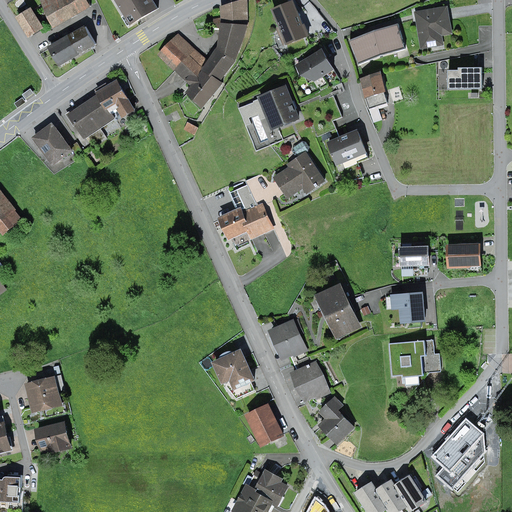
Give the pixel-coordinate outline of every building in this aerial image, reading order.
[(85,0),(43,0),(41,1),(56,28),(90,9),(85,0)] [(153,0),(115,0),(131,25),(158,8),(153,0)] [(247,0),(243,0),(220,7),(221,24),(249,26),(247,0)] [(447,7),(415,12),(420,48),(443,45),(442,34),(450,33),(447,7)] [(297,9),(276,19),(288,45),(309,36),(297,9)] [(33,11),(20,18),(31,36),(44,28),(33,11)] [(212,63),(204,71),(211,77),(213,75),(220,81),(236,60),(249,26),(221,24),(217,49),(209,60),(212,63)] [(398,25),(374,33),(382,56),(406,49),(398,25)] [(85,26),(67,37),(78,56),(96,45),(85,26)] [(179,32),(158,55),(187,81),(195,73),(199,77),(204,71),(212,63),(209,60),(179,32)] [(374,33),(351,41),(359,64),(382,56),(374,33)] [(67,37),(48,48),(60,67),(78,56),(67,37)] [(324,51),(299,66),(301,69),(306,77),(319,81),(336,71),(324,51)] [(459,68),(459,70),(448,71),(449,89),(481,89),(481,68),(459,68)] [(187,93),(202,107),(223,84),(220,81),(213,75),(211,77),(204,71),(199,77),(195,73),(187,81),(193,87),(187,93)] [(380,71),(360,78),(366,98),(387,91),(380,71)] [(102,93),(115,113),(121,109),(126,116),(139,107),(121,77),(100,90),(102,93)] [(31,89),(23,95),(26,99),(34,94),(31,89)] [(288,90),(264,98),(275,129),(299,121),(288,90)] [(115,113),(102,93),(67,116),(82,140),(116,119),(118,117),(115,113)] [(23,98),(14,104),(17,108),(26,102),(23,98)] [(53,124),(33,138),(54,166),(73,151),(53,124)] [(359,133),(330,143),(337,164),(344,161),(347,170),(358,166),(357,161),(367,158),(359,133)] [(294,170),(277,182),(289,198),(305,186),(311,194),(326,183),(306,156),(291,166),(294,170)] [(0,229),(4,235),(24,219),(0,189),(0,229)] [(235,213),(220,219),(227,235),(247,227),(250,235),(271,226),(262,205),(251,210),(245,195),(230,202),(235,213)] [(481,246),(447,247),(448,268),(481,267),(481,246)] [(428,247),(400,248),(400,267),(428,266),(428,247)] [(341,284),(316,296),(327,318),(351,306),(341,284)] [(426,313),(425,293),(405,294),(406,317),(418,317),(418,313),(426,313)] [(351,306),(327,318),(338,341),(362,329),(351,306)] [(368,307),(362,309),(364,315),(370,313),(368,307)] [(291,321),(269,332),(282,361),(305,351),(298,336),(302,334),(296,322),(292,324),(291,321)] [(434,355),(434,342),(387,346),(390,376),(400,376),(401,386),(418,385),(417,374),(441,372),(440,354),(434,355)] [(242,350),(211,362),(220,383),(228,379),(236,397),(255,389),(251,380),(254,378),(247,362),(242,350)] [(316,363),(292,374),(305,402),(329,390),(316,363)] [(60,376),(26,384),(34,414),(62,407),(58,391),(63,390),(60,376)] [(342,407),(332,398),(318,413),(323,418),(317,425),(338,445),(355,427),(338,412),(342,407)] [(270,404),(248,416),(263,446),(285,434),(270,404)] [(65,424),(37,431),(42,452),(52,450),(53,455),(71,450),(65,424)] [(2,427),(0,426),(0,453),(13,450),(7,425),(2,427)] [(265,470),(255,490),(258,492),(256,495),(274,504),(279,507),(289,487),(281,483),(283,479),(265,470)] [(0,478),(0,501),(22,503),(23,476),(13,473),(7,475),(7,479),(0,478)] [(410,476),(395,485),(408,507),(411,511),(426,503),(410,476)] [(392,481),(376,490),(388,510),(389,511),(399,511),(408,507),(395,485),(392,481)] [(372,483),(356,493),(366,511),(385,511),(388,510),(376,490),(372,483)] [(247,486),(232,511),(269,511),(274,504),(256,495),(258,492),(255,490),(247,486)]
